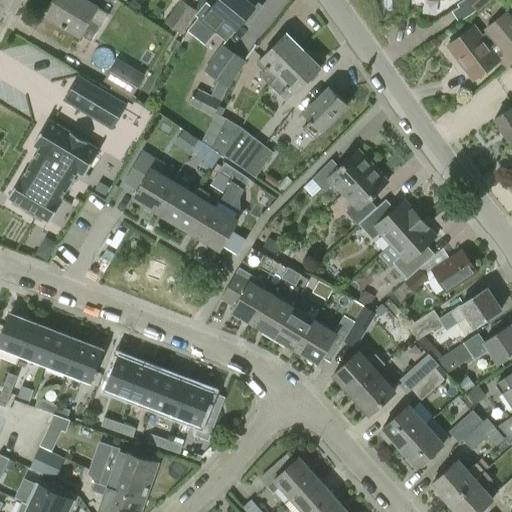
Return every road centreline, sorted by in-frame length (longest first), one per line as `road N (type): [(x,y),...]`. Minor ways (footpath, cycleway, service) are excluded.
road 1 (residential): [(0,265),(207,344),(293,392)]
road 2 (residential): [(511,257),(336,0)]
road 3 (residential): [(178,511),(238,459),(293,392)]
road 4 (residential): [(293,392),(404,511)]
